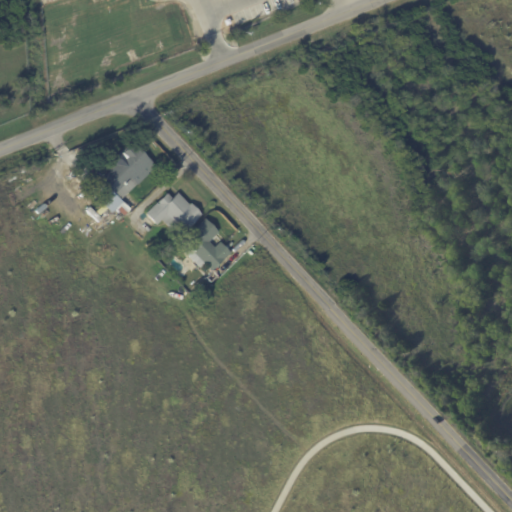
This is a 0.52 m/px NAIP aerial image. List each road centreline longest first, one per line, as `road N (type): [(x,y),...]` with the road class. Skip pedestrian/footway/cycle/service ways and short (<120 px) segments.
road 1 (residential): [(134,94),(511,493)]
road 2 (tertiary): [(0,145),(371,0)]
